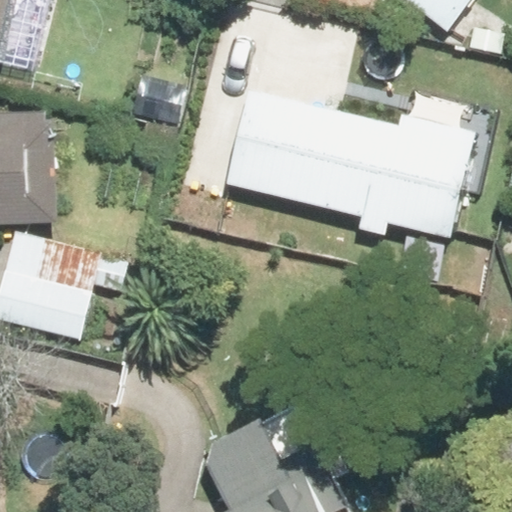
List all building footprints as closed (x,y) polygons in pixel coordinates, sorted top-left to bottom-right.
[(0,0),(0,64),(11,67),(27,0),(0,0)] [(420,0),(463,33),(489,0),(420,0)] [(193,83),(146,73),(137,112),(184,123),(193,83)] [(257,94),(234,189),(378,224),(376,233),(399,239),(403,223),(471,239),(496,138),(414,118),(411,131),(257,94)] [(0,120),(0,230),(77,229),(74,119),(0,120)] [(113,253),(27,235),(9,322),(95,340),(113,253)] [(247,511),(369,511),(307,402),(229,446),(224,468),(247,511)] [(0,511),(20,511),(20,469),(0,468),(0,511)]
